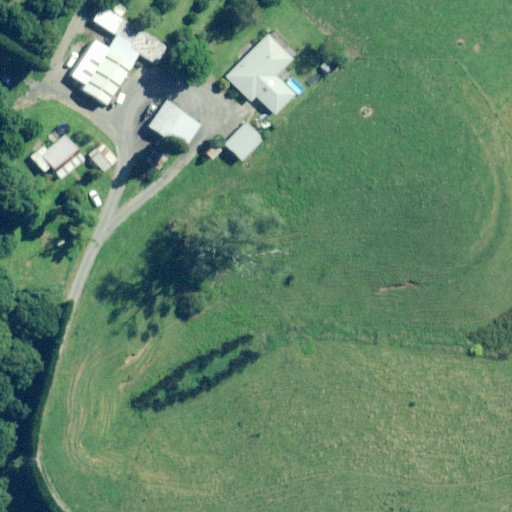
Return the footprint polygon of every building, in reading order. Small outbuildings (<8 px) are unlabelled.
[(166,47),(101,6),(91,21),(115,36),(80,90),(105,105),(137,54),(154,65),(166,47)] [(272,75),(289,58),(265,34),(223,75),(247,100),(252,95),(270,113),(290,93),(272,75)] [(179,147),(195,125),(161,100),(144,122),(179,147)] [(236,159),(256,138),(240,122),(220,143),(236,159)] [(56,177),(79,159),(60,135),(43,150),(41,148),(30,157),(41,170),(47,165),(56,177)] [(100,170),(113,158),(98,143),(86,155),(100,170)] [(218,151),(212,145),(203,154),(209,160),(218,151)] [(165,159),(153,150),(145,162),(157,170),(165,159)]
